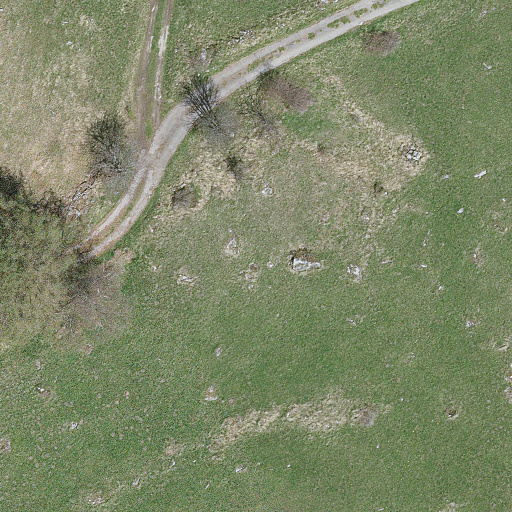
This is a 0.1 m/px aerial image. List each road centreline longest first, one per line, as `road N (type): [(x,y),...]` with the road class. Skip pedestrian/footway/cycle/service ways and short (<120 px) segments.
road 1 (track): [(0,280),(133,200),(193,103),(255,65),(400,0)]
road 2 (track): [(165,0),(153,110),(160,154)]
